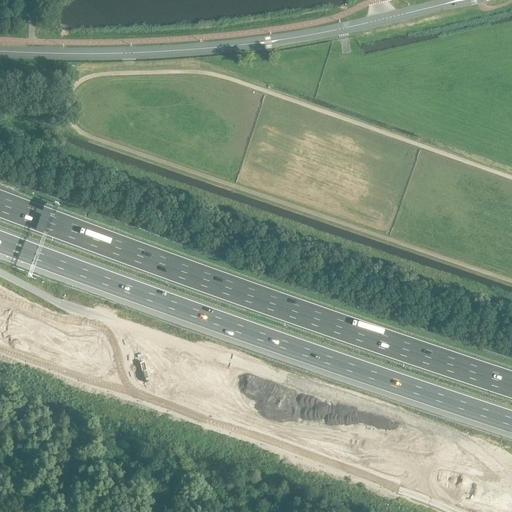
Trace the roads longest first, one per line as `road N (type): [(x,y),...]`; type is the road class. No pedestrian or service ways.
road 1 (motorway): [(0,249),(511,427)]
road 2 (motorway): [(0,300),(353,430),(511,476)]
road 3 (motorway): [(511,388),(338,335),(0,212)]
road 4 (tertiary): [(30,52),(217,47),(381,20)]
